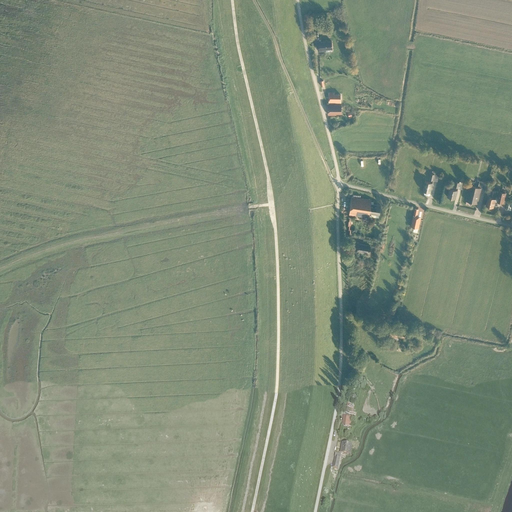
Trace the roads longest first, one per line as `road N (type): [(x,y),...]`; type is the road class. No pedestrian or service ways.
road 1 (track): [(252,511),(276,393),(278,275),(271,190),(232,0)]
road 2 (residential): [(314,511),(339,377),(338,184)]
road 3 (track): [(272,203),(52,246),(0,267)]
road 4 (track): [(255,0),(338,184)]
road 5 (residential): [(338,184),(511,225)]
road 6 (residential): [(338,184),(300,22)]
